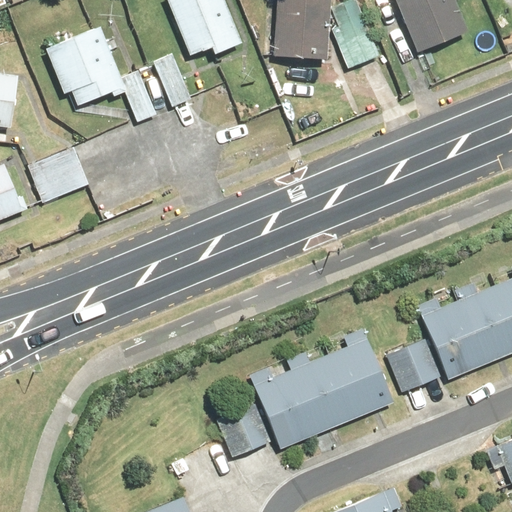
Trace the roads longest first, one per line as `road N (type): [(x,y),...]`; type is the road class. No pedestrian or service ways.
road 1 (primary): [(117,280),(511,120)]
road 2 (residential): [(280,511),(300,492),(511,402)]
road 3 (primary): [(117,280),(0,352)]
road 4 (primary): [(0,308),(117,280)]
